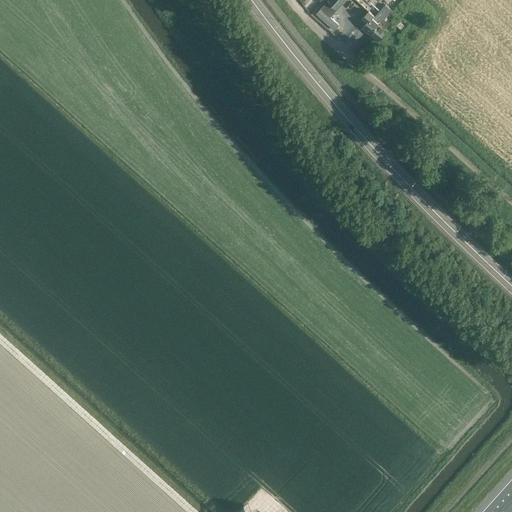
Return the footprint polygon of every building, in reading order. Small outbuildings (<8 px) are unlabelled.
[(327,0),(337,9),(344,0),(327,0)] [(315,15),(332,31),(338,26),(329,18),(334,13),(324,5),(315,15)] [(362,27),(370,34),(394,7),(391,10),(385,5),(374,16),(377,19),(375,20),(371,17),(373,15),(369,11),(362,18),(367,22),(362,27)] [(394,7),(370,34),(378,41),(387,31),(384,28),(387,24),(387,25),(392,20),(393,21),(400,12),(394,7)] [(400,35),(410,24),(402,17),(392,28),(400,35)]
